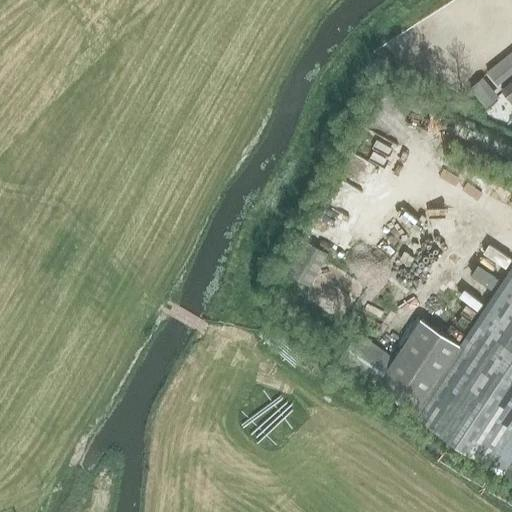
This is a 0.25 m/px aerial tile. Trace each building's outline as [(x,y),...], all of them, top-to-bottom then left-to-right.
[(511,50),(486,72),(497,86),(511,73),(511,50)] [(509,108),(482,77),(468,89),(495,120),(509,108)] [(511,81),(501,90),(511,102),(511,81)] [(309,286),(328,253),(305,240),(286,273),(309,286)] [(417,411),(462,346),(421,318),(394,357),(357,331),(336,361),(373,387),(376,383),(417,411)] [(511,373),(463,446),(511,478),(511,373)]
